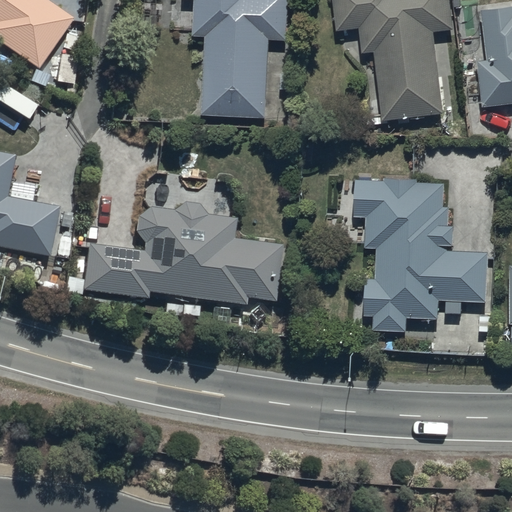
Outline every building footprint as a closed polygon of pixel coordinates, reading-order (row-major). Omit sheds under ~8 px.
[(0,0),(0,38),(35,63),(70,13),(50,0),(0,0)] [(203,30),(200,108),(264,112),(269,33),(284,34),(286,0),(192,0),(192,30),(203,30)] [(382,112),(441,107),(432,26),(451,24),(447,0),(333,0),(336,26),(359,24),(362,48),(374,47),(378,90),(368,91),(370,112),(381,111),(382,112)] [(477,56),(481,100),(511,97),(511,0),(480,3),(485,55),(477,56)] [(0,242),(47,251),(56,201),(5,192),(13,150),(0,147),(0,242)] [(405,326),(406,311),(436,313),(438,296),(445,296),(444,307),(460,308),(460,297),(484,298),(487,247),(447,245),(447,238),(452,238),(453,219),(448,218),(449,201),(443,200),(445,179),(416,177),(416,173),(383,170),(382,175),(354,173),(353,212),(364,211),(362,243),(375,244),(373,274),(363,273),(360,321),(371,321),(371,324),(405,326)] [(141,246),(86,238),(81,274),(65,272),(63,287),(81,289),(80,294),(145,302),(147,286),(244,301),(245,292),(273,296),(279,240),(231,235),(233,213),(204,210),(196,200),(180,197),(171,205),(146,203),(136,213),(134,225),(142,239),(141,246)]
